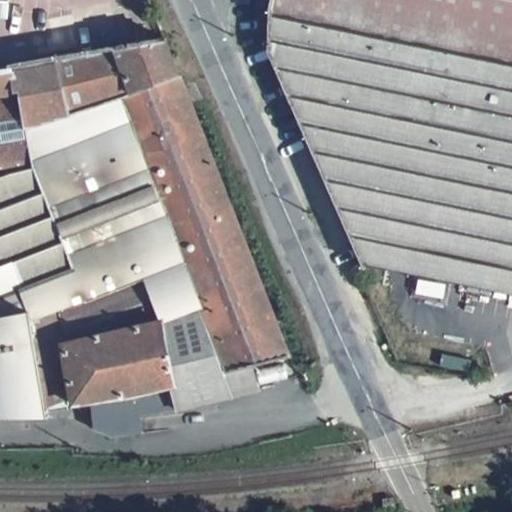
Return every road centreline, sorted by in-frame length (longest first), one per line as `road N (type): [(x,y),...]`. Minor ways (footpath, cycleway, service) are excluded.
road 1 (secondary): [(192,0),(422,511)]
road 2 (unknown): [(0,457),(89,461),(134,475),(381,421)]
